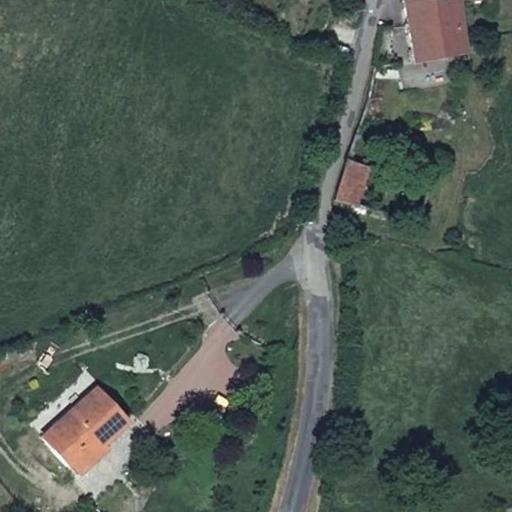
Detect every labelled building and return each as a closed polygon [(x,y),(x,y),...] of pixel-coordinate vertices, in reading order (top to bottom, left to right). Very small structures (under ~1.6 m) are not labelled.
[(455,59),(450,0),(405,0),(409,61),(455,59)] [(388,71),(372,68),(355,120),(378,125),(388,71)] [(332,193),(332,199),(357,206),(369,166),(342,160),(332,193)] [(103,444),(124,426),(93,389),(41,436),(64,463),(80,449),(87,457),(103,444)] [(107,449),(103,444),(87,457),(80,449),(64,463),(75,476),(107,449)]
